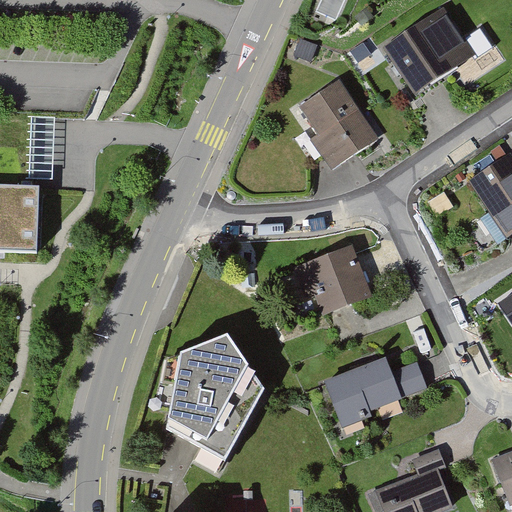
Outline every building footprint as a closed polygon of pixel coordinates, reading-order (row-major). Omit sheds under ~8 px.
[(376,57),(412,111),(484,64),(473,46),(458,56),(447,38),(452,35),(443,21),(439,23),(435,18),(376,57)] [(328,184),(374,153),(333,93),(287,124),(328,184)] [(464,197),(501,253),(511,245),(511,178),(506,169),(464,197)] [(0,265),(40,267),(42,203),(0,201),(0,265)] [(307,303),(316,329),(366,312),(347,258),(286,279),(296,306),(307,303)] [(511,324),(511,296),(499,306),(511,324)] [(223,459),(264,390),(225,336),(180,354),(167,427),(223,459)] [(364,427),(422,405),(412,377),(386,387),(381,373),(317,397),(336,445),(366,433),(364,427)] [(511,511),(511,462),(484,474),(498,511),(511,511)] [(441,511),(432,486),(440,483),(434,466),(408,476),(413,490),(361,509),(362,511),(441,511)]
